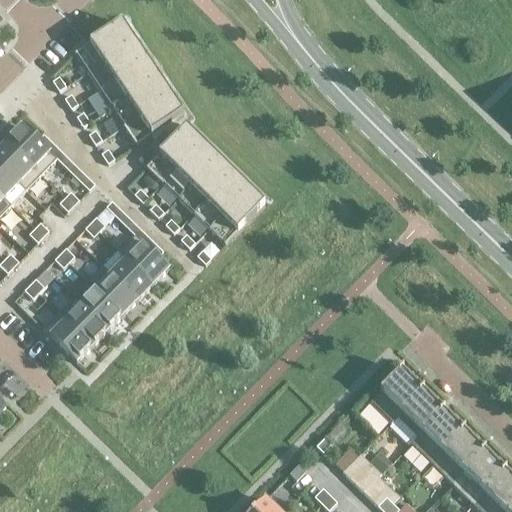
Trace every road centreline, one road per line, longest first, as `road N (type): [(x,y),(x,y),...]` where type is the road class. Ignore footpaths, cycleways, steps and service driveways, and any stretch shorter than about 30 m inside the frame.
road 1 (secondary): [(511,259),(328,82),(289,25)]
road 2 (residential): [(194,273),(108,184),(12,64)]
road 3 (residential): [(417,343),(511,437)]
